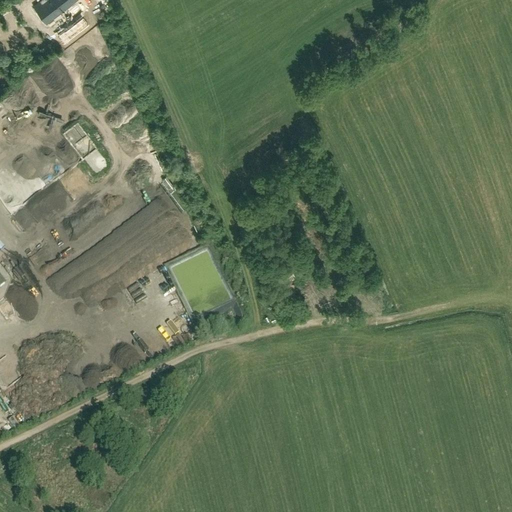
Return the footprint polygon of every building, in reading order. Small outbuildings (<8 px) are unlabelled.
[(52,17),(75,2),(73,0),(41,0),(36,4),(41,11),(46,7),(52,17)] [(83,30),(87,26),(82,18),(63,31),(68,39),(83,30)] [(96,58),(79,68),(85,78),(102,68),(96,58)] [(64,90),(72,86),(67,76),(59,80),(64,90)] [(77,95),(72,100),(75,103),(69,108),(75,115),(86,106),(77,95)] [(77,223),(56,233),(61,244),(82,234),(77,223)] [(12,255),(6,259),(12,269),(18,265),(12,255)] [(35,256),(30,259),(33,265),(39,262),(35,256)] [(6,422),(13,430),(18,426),(10,418),(6,422)]
